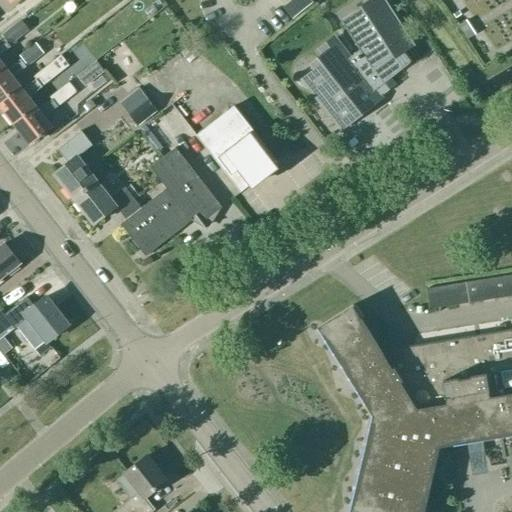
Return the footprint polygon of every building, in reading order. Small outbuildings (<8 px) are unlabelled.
[(298,14),(312,0),(290,0),(288,3),(298,14)] [(364,110),(380,98),(375,92),(412,63),(403,50),(411,44),(382,0),(367,0),(362,4),(363,6),(340,20),(359,49),(348,58),(334,40),(320,51),(325,57),(312,66),(316,72),(304,82),(340,129),(356,116),(357,118),(366,112),(364,110)] [(0,68),(4,65),(0,60),(0,54),(10,47),(9,46),(19,38),(29,30),(20,20),(0,35),(4,40),(0,42),(0,68)] [(4,65),(0,68),(0,101),(20,86),(13,77),(25,67),(25,66),(43,51),(35,42),(17,57),(19,59),(7,69),(4,65)] [(76,76),(85,86),(104,71),(96,60),(76,76)] [(49,64),(39,71),(42,74),(48,81),(57,74),(49,64)] [(68,70),(56,79),(62,86),(73,77),(68,70)] [(20,86),(0,101),(0,106),(13,123),(36,106),(28,97),(41,87),(48,81),(42,74),(35,79),(22,89),(20,86)] [(36,106),(13,123),(30,144),(52,127),(44,117),(57,107),(64,101),(58,94),(51,99),(38,109),(36,106)] [(95,105),(90,99),(84,103),(89,109),(95,105)] [(147,100),(129,115),(137,126),(156,112),(147,100)] [(274,160),(276,163),(278,162),(233,105),(196,134),(240,191),(248,185),(246,182),(255,174),(274,160)] [(71,199),(95,180),(76,155),(91,144),(80,130),(56,149),(66,162),(52,174),(71,199)] [(199,222),(220,206),(173,146),(148,166),(165,187),(140,207),(133,198),(124,206),(122,204),(117,209),(118,211),(119,210),(126,218),(119,223),(144,255),(194,216),(199,222)] [(115,206),(117,209),(122,204),(124,206),(133,198),(123,186),(109,197),(95,180),(71,199),(91,224),(115,206)] [(4,242),(0,245),(0,277),(20,262),(4,242)] [(465,282),(426,288),(430,309),(468,302),(465,282)] [(0,314),(0,336),(4,333),(5,334),(19,323),(29,335),(27,336),(36,348),(46,341),(68,324),(46,296),(33,306),(26,297),(1,317),(0,314)] [(511,329),(381,352),(352,307),(354,306),(352,305),(317,328),(318,329),(320,328),(375,415),(351,511),(422,511),(437,445),(511,433),(511,329)] [(471,441),(471,467),(486,467),(486,442),(471,441)] [(511,466),(511,443),(501,445),(504,468),(511,466)] [(113,511),(114,511),(151,511),(155,509),(145,497),(166,480),(147,455),(124,473),(116,480),(130,498),(113,511)]
